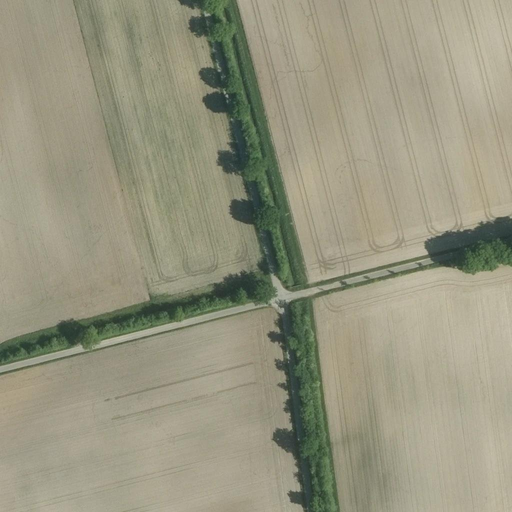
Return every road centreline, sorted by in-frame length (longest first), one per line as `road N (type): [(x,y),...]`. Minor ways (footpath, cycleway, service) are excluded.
road 1 (unclassified): [(205,0),(281,299)]
road 2 (unclassified): [(281,299),(0,366)]
road 3 (unclassified): [(511,239),(281,299)]
road 4 (unclassified): [(281,299),(311,511)]
